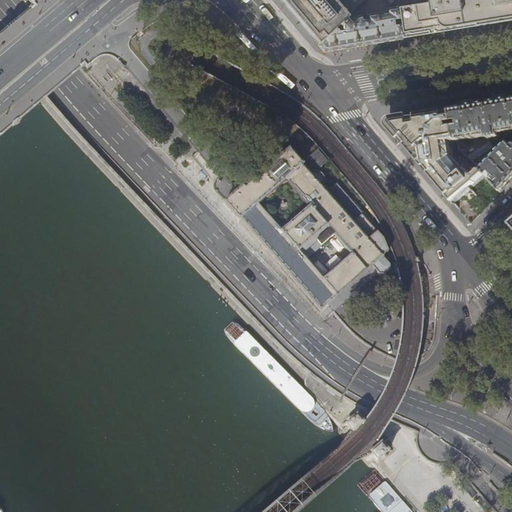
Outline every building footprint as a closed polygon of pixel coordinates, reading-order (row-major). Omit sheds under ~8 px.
[(286,0),(287,4),(287,6),(297,18),(318,44),(349,16),(365,0),(286,0)] [(511,0),(394,0),(395,0),(396,1),(397,7),(400,25),(402,38),(423,34),(434,33),(467,27),(508,21),(511,19),(511,0)] [(402,38),(400,25),(397,7),(386,9),(386,12),(358,16),(352,19),(349,16),(318,44),(321,46),(324,51),(334,49),(364,44),(367,44),(402,38)] [(335,53),(368,48),(367,44),(364,44),(334,49),(335,53)] [(100,59),(91,67),(102,80),(111,72),(100,59)] [(511,100),(489,104),(453,110),(459,141),(490,136),(491,140),(502,138),(501,134),(511,132),(511,100)] [(459,141),(453,110),(421,115),(395,119),(393,120),(392,120),(390,123),(390,126),(390,128),(408,150),(431,177),(453,158),(450,143),(459,141)] [(490,143),(468,158),(473,162),(493,147),(491,144),(490,143)] [(508,145),(482,171),(487,175),(502,191),(511,180),(511,145),(511,144),(508,145)] [(327,161),(317,149),(305,160),(312,168),(320,167),(327,161)] [(390,265),(382,257),(388,251),(383,238),(336,185),(329,191),(324,185),(325,184),(325,181),(325,179),(323,177),(322,175),(319,173),(314,172),(311,175),(302,165),(303,164),(290,150),(254,181),(245,189),(243,187),(223,203),(239,221),(240,220),(321,312),(328,305),(329,304),(371,266),(379,275),(383,275),(389,269),(390,265)] [(473,178),(468,171),(465,171),(453,158),(431,177),(442,189),(454,204),(487,175),(482,171),(482,170),(473,178)] [(478,216),(493,201),(502,191),(487,175),(454,204),(461,212),(471,223),(478,216)] [(335,311),(378,273),(371,266),(329,304),(335,311)]
